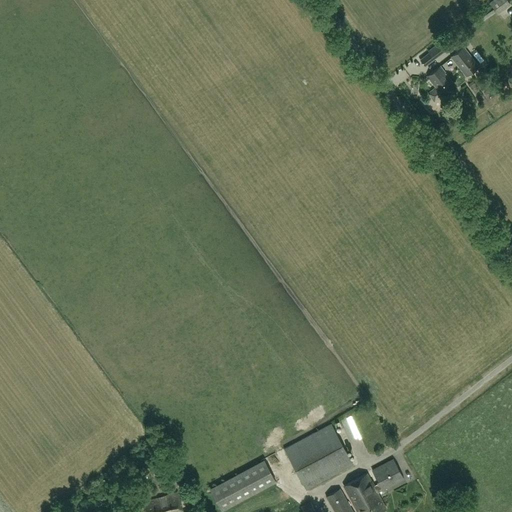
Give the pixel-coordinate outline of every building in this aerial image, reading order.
[(493,0),(490,2),(498,13),(510,4),(507,0),(493,0)] [(478,67),(462,47),(452,55),(467,75),(478,67)] [(425,66),(434,59),(429,52),(419,60),(425,66)] [(442,95),(454,85),(440,66),(427,76),(436,87),(429,93),(434,100),(441,94),(442,95)] [(306,489),(353,463),(331,423),(284,448),(306,489)] [(377,492),(382,489),(383,490),(404,478),(393,459),(372,470),(379,483),(373,486),(367,473),(344,485),(354,504),(377,492)] [(221,511),(275,482),(263,460),(209,489),(221,511)] [(334,511),(353,511),(340,488),(325,496),(334,511)] [(377,492),(354,504),(357,511),(379,511),(386,508),(377,492)] [(144,511),(182,511),(178,493),(142,502),(144,511)] [(304,511),(316,511),(311,501),(301,506),(304,511)]
